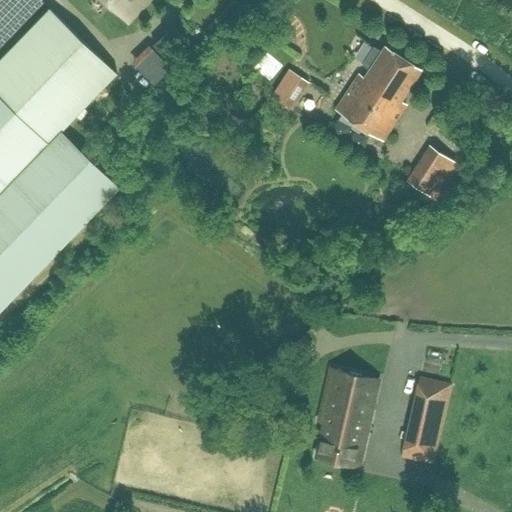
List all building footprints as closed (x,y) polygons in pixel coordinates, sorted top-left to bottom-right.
[(0,0),(0,46),(42,3),(38,0),(0,0)] [(105,0),(129,22),(149,0),(105,0)] [(157,2),(139,21),(147,29),(165,10),(157,2)] [(0,310),(119,188),(61,131),(117,74),(50,9),(0,60),(0,310)] [(186,40),(173,26),(154,45),(168,58),(186,40)] [(418,70),(384,47),(380,53),(372,47),(361,64),(369,69),(363,79),(356,74),(333,110),(380,141),(404,106),(397,101),(418,70)] [(308,84),(288,71),(270,98),(290,111),(308,84)] [(456,165),(429,148),(407,181),(433,198),(456,165)] [(358,467),(379,378),(331,367),(319,421),(324,422),(316,457),(358,467)] [(452,383),(421,375),(402,454),(434,462),(452,383)] [(267,411),(272,383),(261,381),(255,408),(267,411)]
